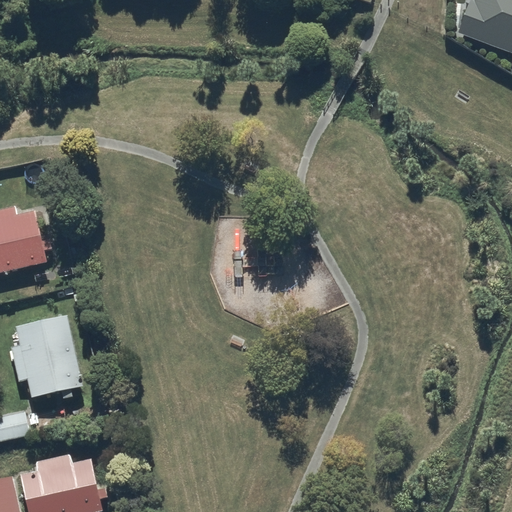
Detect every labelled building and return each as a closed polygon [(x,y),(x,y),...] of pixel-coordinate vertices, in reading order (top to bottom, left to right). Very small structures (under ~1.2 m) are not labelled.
[(458,40),(460,41),(511,60),(511,0),(476,0),(474,6),(471,4),(458,40)] [(16,209),(0,212),(0,276),(47,265),(44,253),(53,251),(49,234),(41,235),(35,212),(18,217),(16,209)] [(19,390),(29,388),(33,407),(63,401),(64,405),(73,403),(72,398),(88,395),(71,319),(16,331),(21,352),(11,354),(19,390)] [(0,422),(0,447),(30,442),(26,417),(0,422)] [(20,483),(26,511),(101,511),(101,506),(108,504),(104,489),(97,490),(92,467),(73,471),(71,459),(36,467),(39,479),(20,483)] [(0,484),(0,511),(19,511),(14,482),(0,484)]
